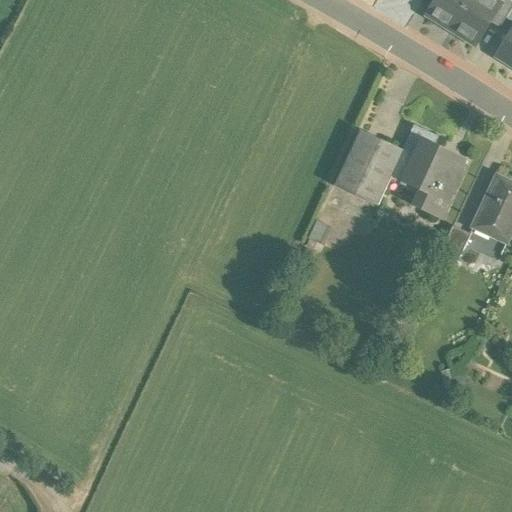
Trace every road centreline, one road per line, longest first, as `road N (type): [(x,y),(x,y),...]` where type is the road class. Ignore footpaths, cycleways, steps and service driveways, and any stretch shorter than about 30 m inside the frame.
road 1 (track): [(315,0),(76,511)]
road 2 (residential): [(511,115),(324,0)]
